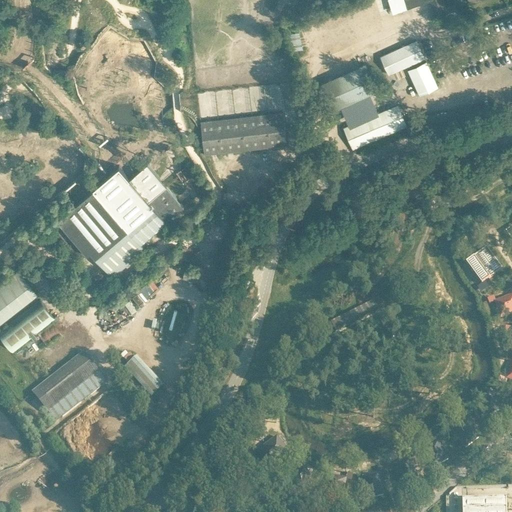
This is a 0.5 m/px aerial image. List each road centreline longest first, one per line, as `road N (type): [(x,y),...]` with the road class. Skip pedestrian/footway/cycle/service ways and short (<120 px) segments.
road 1 (track): [(200,311),(180,350),(163,352),(140,339),(152,304),(164,296),(194,301)]
road 2 (track): [(451,146),(415,182),(401,243),(375,280)]
road 3 (track): [(28,272),(81,321),(139,327)]
